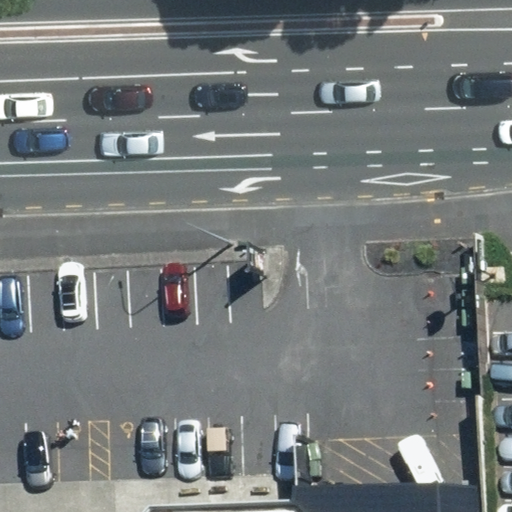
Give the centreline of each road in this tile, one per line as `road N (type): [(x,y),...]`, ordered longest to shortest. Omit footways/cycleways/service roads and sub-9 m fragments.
road 1 (primary): [(266,117),(197,172),(127,193),(0,199)]
road 2 (primary): [(266,117),(0,123)]
road 3 (primary): [(511,107),(266,117)]
